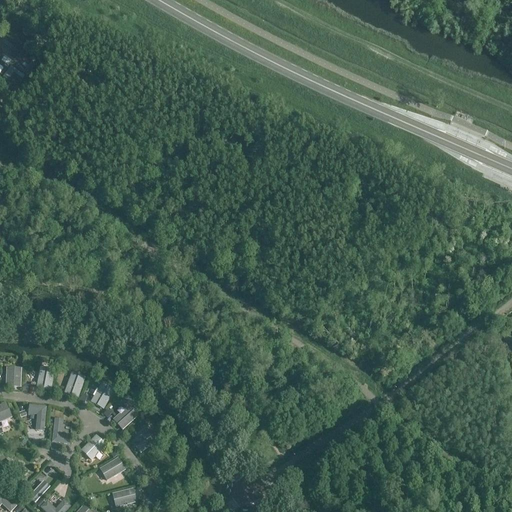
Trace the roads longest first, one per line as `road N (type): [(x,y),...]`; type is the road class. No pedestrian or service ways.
road 1 (unknown): [(321,511),(211,361),(164,321),(92,291),(0,279)]
road 2 (primary): [(511,169),(291,71),(159,0)]
road 3 (tertiary): [(263,511),(177,394),(137,359),(86,336),(0,324)]
road 4 (track): [(511,110),(377,54),(276,0)]
